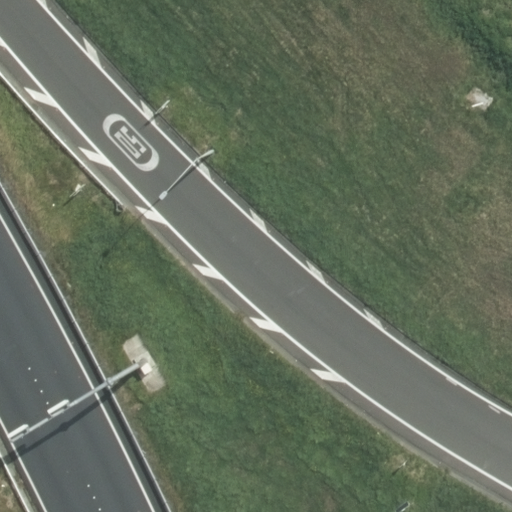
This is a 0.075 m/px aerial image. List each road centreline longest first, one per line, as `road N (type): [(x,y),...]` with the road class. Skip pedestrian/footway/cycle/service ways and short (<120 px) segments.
road 1 (motorway): [(0,11),(213,235),(410,394),(511,458)]
road 2 (motorway): [(0,307),(101,511)]
